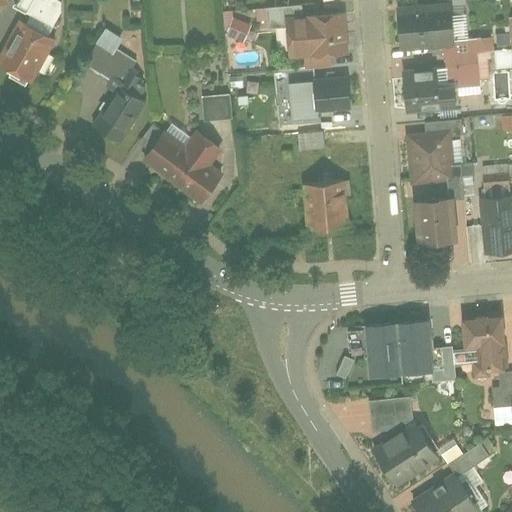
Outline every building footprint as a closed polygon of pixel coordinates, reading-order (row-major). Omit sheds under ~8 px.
[(0,0),(0,8),(9,8),(8,0),(0,0)] [(460,1),(397,6),(401,47),(463,42),(460,1)] [(352,61),(349,16),(289,20),(292,66),(352,61)] [(228,35),(246,43),(253,24),(235,17),(228,35)] [(0,68),(34,86),(57,41),(20,22),(0,59),(0,68)] [(497,67),(511,67),(511,48),(497,49),(497,67)] [(442,72),(402,76),(406,123),(446,119),(442,72)] [(354,113),(351,73),(319,76),(323,116),(354,113)] [(125,92),(96,128),(126,151),(154,114),(125,92)] [(205,95),(206,119),(234,118),(233,93),(205,95)] [(163,139),(144,164),(204,211),(224,185),(210,175),(226,155),(199,134),(183,155),(163,139)] [(449,135),(407,138),(411,188),(453,185),(449,135)] [(353,234),(348,183),(303,186),(307,238),(353,234)] [(511,254),(511,199),(482,202),(486,257),(511,254)] [(452,201),(414,204),(418,254),(456,251),(452,201)] [(511,374),(506,311),(465,315),(469,355),(483,354),(485,376),(511,374)] [(366,325),(371,380),(437,373),(431,319),(366,325)] [(449,463),(423,422),(372,455),(398,496),(449,463)] [(480,511),(459,478),(413,509),(415,511),(480,511)]
